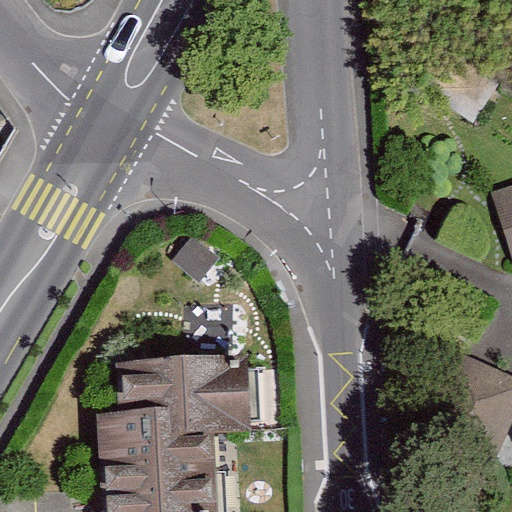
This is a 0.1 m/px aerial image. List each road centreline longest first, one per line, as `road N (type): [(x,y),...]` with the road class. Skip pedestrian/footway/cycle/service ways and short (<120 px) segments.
road 1 (residential): [(329,223),(347,511)]
road 2 (residential): [(117,113),(329,223)]
road 3 (primary): [(0,308),(117,113)]
road 4 (residential): [(329,223),(319,0)]
road 5 (unclassified): [(117,113),(70,101),(0,23)]
road 6 (primary): [(117,113),(181,0)]
